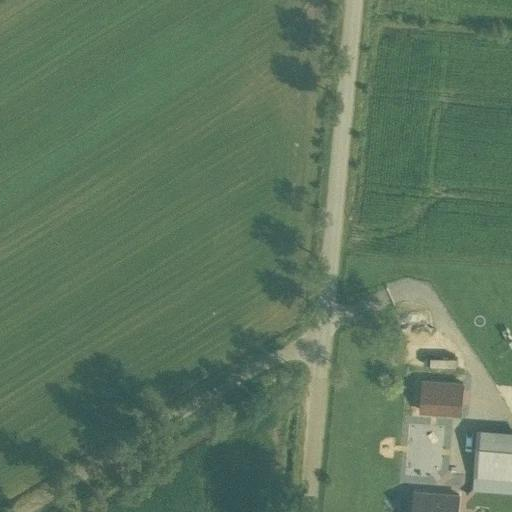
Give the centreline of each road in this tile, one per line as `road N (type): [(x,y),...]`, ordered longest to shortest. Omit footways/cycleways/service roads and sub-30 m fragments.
road 1 (unclassified): [(321,345),(353,0)]
road 2 (unclassified): [(27,511),(281,356),(321,345)]
road 3 (unclassified): [(304,511),(321,345)]
